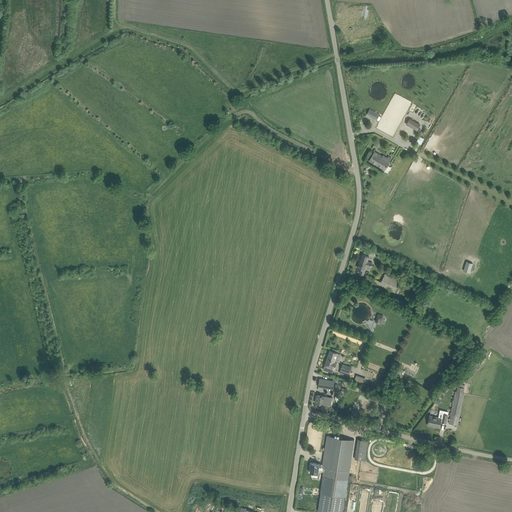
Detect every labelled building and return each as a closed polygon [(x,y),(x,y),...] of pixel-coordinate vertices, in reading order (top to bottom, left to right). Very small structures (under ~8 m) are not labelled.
[(410,118),(406,124),(414,129),(418,123),(410,118)] [(382,156),(375,152),(370,160),(385,169),(392,158),(389,156),(387,158),(383,155),(382,156)] [(367,261),(368,258),(369,256),(364,255),(363,256),(362,259),(361,259),(358,268),(361,269),(359,274),(363,276),(365,270),(364,270),(366,266),(370,267),(372,263),(367,261)] [(385,274),(381,281),(367,274),(365,278),(395,293),(401,281),(385,274)] [(337,363),(340,354),(330,350),(323,369),(332,373),(336,362),(337,363)] [(343,364),(341,370),(350,373),(352,367),(343,364)] [(400,368),(395,378),(401,381),(406,370),(400,368)] [(365,381),(366,378),(356,375),(354,381),(369,386),(370,383),(365,381)] [(454,381),(453,380),(451,384),(455,386),(457,382),(456,382),(459,376),(457,375),(454,381)] [(335,387),(336,381),(320,379),(318,386),(323,387),(333,389),(333,387),(335,387)] [(449,423),(458,425),(464,394),(463,394),(465,385),(460,384),(459,387),(458,387),(457,392),(456,392),(449,423)] [(331,405),(332,398),(317,395),(316,403),(331,405)] [(441,422),(446,423),(448,415),(443,414),(442,418),(430,415),(428,424),(435,425),(435,426),(439,427),(441,422)] [(311,467),(310,472),(313,473),(312,476),(317,477),(318,476),(318,470),(325,471),(321,493),(318,511),(323,511),(324,511),(342,511),(344,498),(348,472),(348,471),(353,440),(327,436),(326,445),(323,465),(311,463),(310,467),(311,467)] [(368,440),(358,439),(355,459),(365,460),(368,440)]
